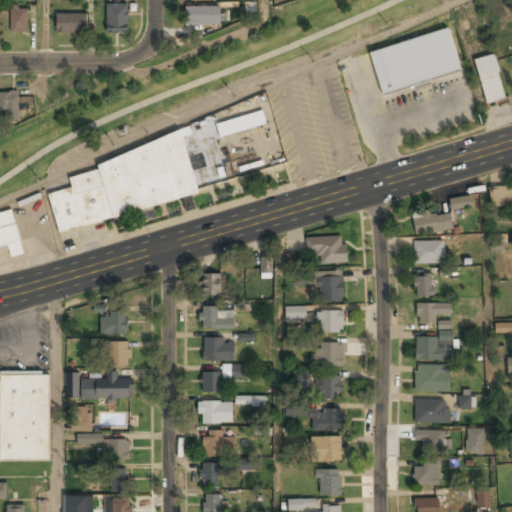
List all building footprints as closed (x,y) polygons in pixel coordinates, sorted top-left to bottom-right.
[(106,34),(127,34),(127,4),(106,4),(106,34)] [(185,25),(220,24),(219,6),(185,6),(185,25)] [(28,32),(28,7),(10,7),(10,32),(28,32)] [(86,13),(56,13),(56,32),(86,32),(86,13)] [(461,73),(448,29),(369,52),(381,95),(461,73)] [(474,60),(486,105),(506,99),(494,55),(474,60)] [(1,91),(1,120),(18,120),(18,91),(1,91)] [(221,136),(262,124),(258,111),(244,115),(241,106),(215,114),(221,136)] [(66,170),(71,187),(48,194),(59,232),(227,185),(222,168),(211,171),(207,155),(194,158),(187,136),(66,170)] [(490,207),(511,207),(511,188),(490,188),(490,207)] [(452,208),(468,208),(468,199),(452,199),(452,208)] [(11,257),(24,254),(12,210),(0,213),(0,252),(9,250),(11,257)] [(412,212),(415,235),(452,230),(450,214),(432,216),(431,210),(412,212)] [(320,254),(320,264),(347,263),(345,236),(306,238),(307,255),(320,254)] [(414,264),(443,264),(443,241),(414,241),(414,264)] [(305,254),(286,253),(285,261),(304,262),(305,254)] [(269,274),(273,259),(264,257),(261,272),(269,274)] [(319,302),(342,302),(342,272),(308,272),(308,285),(319,285),(319,302)] [(200,274),(200,296),(221,296),(221,274),(200,274)] [(432,297),(432,275),(415,275),(415,297),(432,297)] [(451,303),(416,303),(416,324),(437,324),(437,316),(451,316),(451,303)] [(285,306),(284,320),(305,320),(305,306),(285,306)] [(234,329),(234,309),(202,309),(202,329),(234,329)] [(317,333),(342,333),(342,311),(317,311),(317,333)] [(127,313),(99,313),(99,334),(127,334),(127,313)] [(511,323),(495,323),(495,334),(511,334),(511,323)] [(415,360),(450,360),(450,347),(445,347),(445,337),(415,337),(415,360)] [(202,340),(202,360),(234,360),(234,340),(202,340)] [(130,366),(130,342),(106,342),(106,366),(130,366)] [(342,366),(342,343),(314,343),(314,366),(342,366)] [(200,373),(200,392),(220,392),(220,379),(244,379),(244,365),(222,365),(222,373),(200,373)] [(415,391),(450,391),(450,365),(415,365),(415,391)] [(310,371),(296,371),(296,387),(310,387),(310,371)] [(49,372),(0,372),(0,460),(48,461),(49,372)] [(106,379),(74,379),(74,399),(132,399),(132,379),(116,379),(116,372),(107,372),(106,379)] [(79,397),(79,373),(66,373),(66,397),(79,397)] [(341,376),(317,376),(317,399),(341,399),(341,376)] [(262,405),(262,397),(242,397),(242,405),(262,405)] [(460,397),(460,407),(473,407),(473,397),(460,397)] [(415,422),(448,422),(448,399),(415,399),(415,422)] [(198,402),(198,423),(232,423),(232,402),(198,402)] [(71,431),(90,432),(90,407),(72,406),(71,431)] [(310,431),(341,431),(341,410),(310,410),(310,431)] [(484,454),(484,429),(467,429),(467,454),(484,454)] [(415,441),(424,441),(424,449),(445,449),(445,430),(415,430),(415,441)] [(223,431),(203,431),(203,454),(234,454),(234,438),(223,438),(223,431)] [(77,444),(102,444),(102,434),(76,434),(77,444)] [(341,437),(311,437),(311,462),(341,462),(341,437)] [(130,460),(130,439),(104,439),(104,460),(130,460)] [(227,460),(227,471),(254,471),(254,460),(227,460)] [(440,485),(440,460),(424,460),(424,467),(413,467),(413,485),(440,485)] [(199,463),(199,486),(218,486),(218,463),(199,463)] [(125,469),(110,469),(110,491),(125,490),(125,469)] [(317,495),(340,495),(340,470),(317,470),(317,495)] [(478,509),(489,509),(489,489),(478,489),(478,509)] [(202,511),(220,511),(221,495),(203,494),(202,511)] [(85,497),(73,497),(73,507),(85,507),(85,497)] [(287,499),(287,510),(315,509),(314,498),(287,499)] [(414,511),(438,511),(438,498),(414,499),(414,511)] [(112,511),(132,511),(132,499),(112,499),(112,511)]
